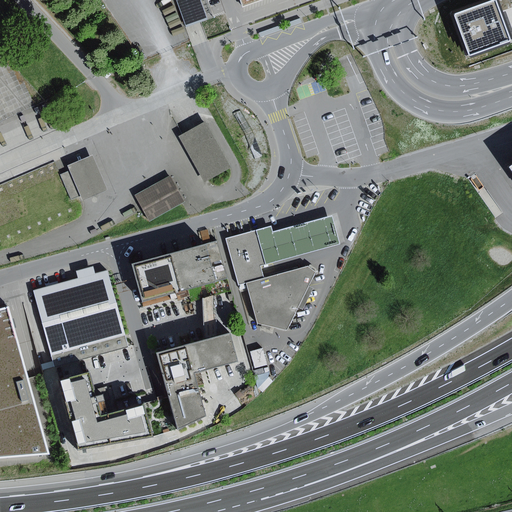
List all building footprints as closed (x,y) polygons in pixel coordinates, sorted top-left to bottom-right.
[(198,0),(174,0),(184,27),(193,24),(206,19),(198,0)] [(511,30),(501,0),(492,0),(454,13),(469,56),(511,41),(511,30)] [(300,19),(260,33),(261,37),(301,23),(300,19)] [(205,122),(179,136),(203,180),(229,166),(205,122)] [(93,156),(69,167),(83,201),(107,191),(93,156)] [(184,201),(169,175),(136,195),(151,220),(184,201)] [(271,226),(256,230),(266,264),(340,244),(332,217),(273,233),(271,226)] [(256,230),(226,238),(239,286),(247,284),(265,279),(261,265),(266,264),(256,230)] [(217,241),(132,265),(143,302),(227,278),(217,241)] [(77,272),(78,278),(95,274),(93,267),(77,272)] [(316,273),(308,267),(265,279),(247,284),(258,324),(288,331),(316,273)] [(78,278),(34,291),(55,366),(128,345),(107,270),(95,274),(78,278)] [(0,459),(51,455),(10,308),(0,310),(0,459)] [(205,416),(194,373),(237,361),(228,334),(157,353),(177,430),(205,416)] [(255,368),(268,365),(263,348),(251,351),(255,368)] [(89,373),(60,381),(78,450),(154,438),(145,405),(102,416),(98,403),(106,401),(104,395),(96,397),(89,373)]
